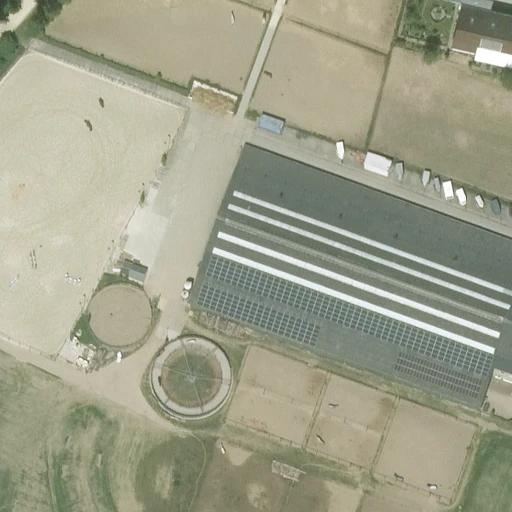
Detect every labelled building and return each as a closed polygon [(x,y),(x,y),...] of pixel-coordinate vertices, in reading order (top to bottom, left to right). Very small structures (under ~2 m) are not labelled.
[(474,50),(476,42),(511,49),(511,13),(462,2),(452,45),(474,50)] [(511,384),(511,247),(245,152),(188,308),(194,310),(480,413),(493,377),(511,384)] [(391,179),(395,166),(371,158),(367,170),(391,179)] [(150,319),(149,313),(147,306),(144,301),(140,296),(135,292),(128,288),(122,287),(115,286),(110,287),(104,289),(98,293),(93,297),(89,303),(87,308),(86,314),(85,319),(86,326),(88,331),(90,336),(94,341),(98,344),(105,348),(115,351),(123,350),(130,348),(134,346),(139,342),(144,337),(147,331),(149,324),(150,319)] [(169,335),(158,347),(155,356),(155,360),(160,388),(173,398),(193,406),(210,406),(229,390),(237,379),(238,357),(222,342),(205,331),(186,333),(169,335)]
